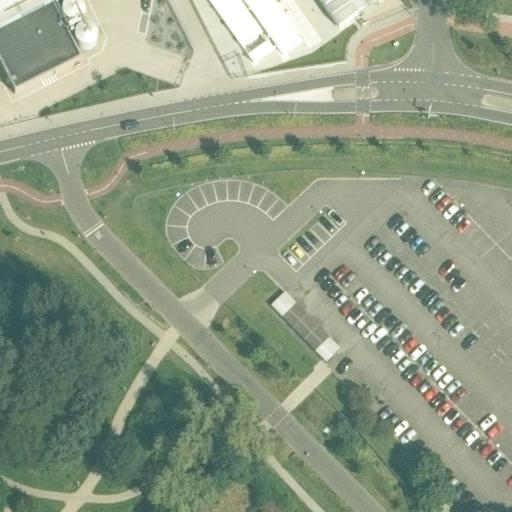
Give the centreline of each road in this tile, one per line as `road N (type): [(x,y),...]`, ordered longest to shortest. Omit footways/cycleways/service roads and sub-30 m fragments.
road 1 (residential): [(60,138),(76,201),(93,227),(369,511)]
road 2 (tertiary): [(431,77),(362,77),(223,102)]
road 3 (tertiary): [(223,102),(430,106)]
road 4 (tertiary): [(223,102),(60,138)]
